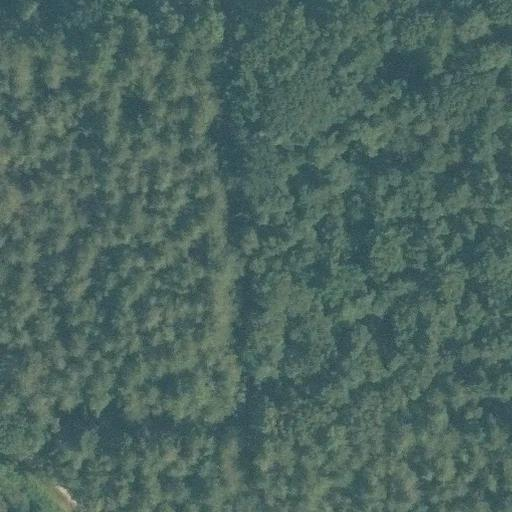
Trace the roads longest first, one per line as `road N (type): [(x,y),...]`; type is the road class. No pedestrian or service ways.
road 1 (track): [(244,511),(222,0)]
road 2 (track): [(101,511),(0,422)]
